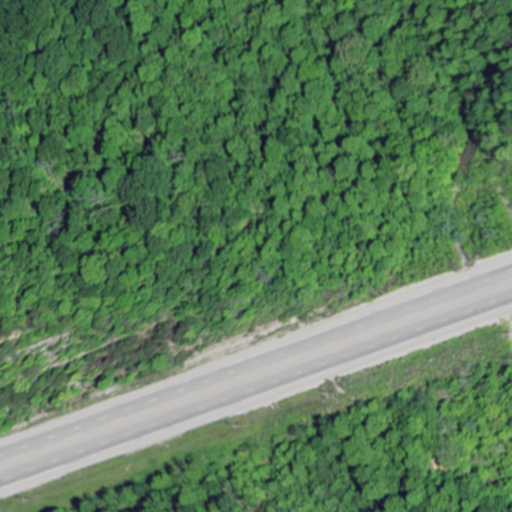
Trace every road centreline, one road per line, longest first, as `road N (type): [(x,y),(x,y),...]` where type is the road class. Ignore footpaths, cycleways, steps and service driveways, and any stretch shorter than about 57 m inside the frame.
road 1 (trunk): [(0,485),(511,300)]
road 2 (trunk): [(511,266),(0,450)]
